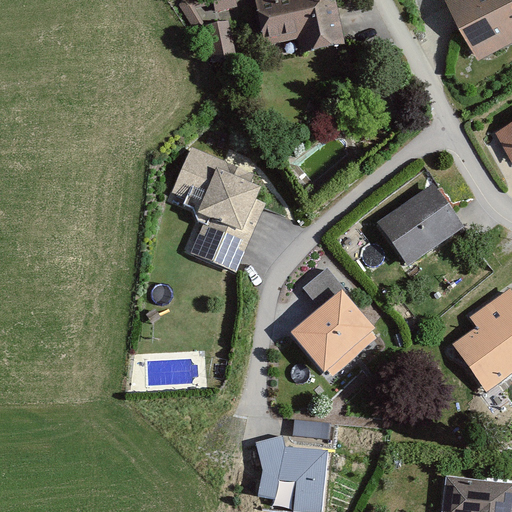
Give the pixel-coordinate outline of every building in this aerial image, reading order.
[(190,0),(174,3),(179,23),(227,12),(225,5),(248,0),(190,0)] [(332,51),(321,0),(279,0),(245,7),(254,50),(288,43),(291,59),(332,51)] [(432,0),(467,63),(511,38),(511,17),(502,0),(432,0)] [(226,60),(219,27),(190,34),(198,66),(226,60)] [(398,118),(388,91),(363,99),(373,126),(398,118)] [(511,124),(488,138),(506,170),(511,165),(511,124)] [(243,178),(184,152),(164,198),(188,208),(182,221),(196,228),(182,259),(226,279),(257,211),(245,206),(249,195),(238,190),(243,178)] [(449,232),(421,191),(367,228),(395,269),(449,232)] [(295,291),(311,312),(279,337),(311,378),(363,338),(334,302),(341,297),(320,271),(295,291)] [(511,372),(511,310),(500,294),(461,323),(468,332),(444,350),(479,397),(511,372)] [(293,447),(331,446),(331,421),(292,422),(293,447)] [(246,447),(252,476),(249,500),(265,502),(267,484),(282,486),(278,511),(312,511),(319,457),(275,451),(273,441),(246,447)] [(437,483),(433,511),(503,511),(505,490),(437,483)]
